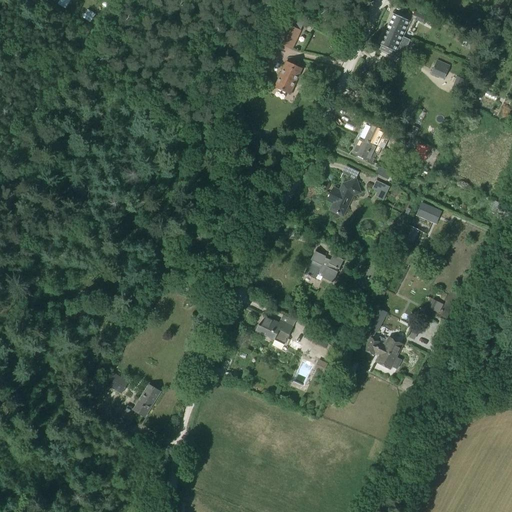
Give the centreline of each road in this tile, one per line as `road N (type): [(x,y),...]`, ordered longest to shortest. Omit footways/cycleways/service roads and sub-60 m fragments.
road 1 (unclassified): [(371,0),(177,411),(164,511)]
road 2 (track): [(355,511),(411,395)]
